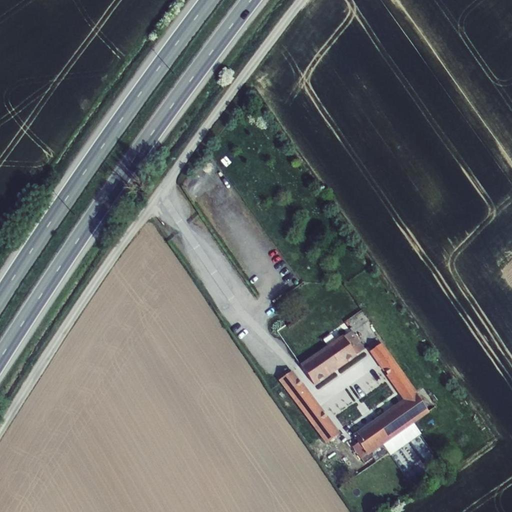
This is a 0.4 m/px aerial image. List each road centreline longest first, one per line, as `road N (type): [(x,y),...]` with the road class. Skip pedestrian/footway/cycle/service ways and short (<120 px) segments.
road 1 (unclassified): [(304,0),(42,358),(0,429)]
road 2 (trunk): [(0,357),(251,0)]
road 3 (trunk): [(211,0),(86,168),(0,302)]
